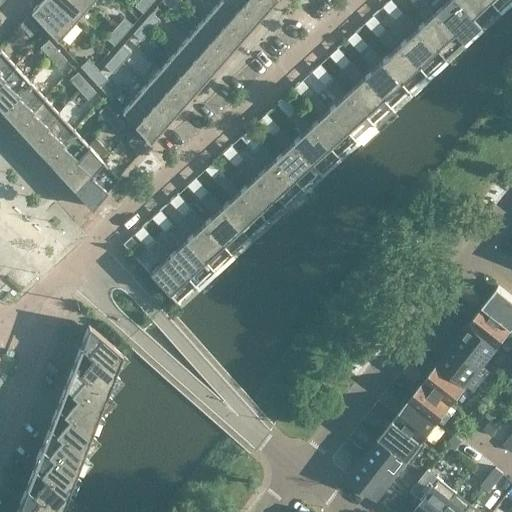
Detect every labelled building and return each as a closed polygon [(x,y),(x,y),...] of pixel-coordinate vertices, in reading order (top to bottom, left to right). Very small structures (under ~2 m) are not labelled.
[(75,22),(50,0),(41,0),(30,13),(57,42),(75,22)] [(89,6),(82,0),(50,0),(75,22),(89,6)] [(142,14),(152,3),(148,0),(139,0),(134,6),(142,14)] [(169,9),(177,0),(162,0),(161,2),(169,9)] [(260,13),(245,0),(220,0),(217,4),(246,29),(247,28),(249,30),(263,13),(261,12),(260,13)] [(274,0),(245,0),(260,13),(261,12),(263,13),(274,0)] [(461,42),(434,12),(435,11),(424,0),(418,0),(413,5),(426,19),(416,28),(415,29),(443,59),(461,42)] [(479,26),(455,0),(441,0),(444,3),(435,11),(434,12),(461,42),(479,26)] [(497,10),(487,0),(455,0),(479,26),(497,10)] [(507,0),(487,0),(497,10),(507,0)] [(246,29),(217,4),(203,20),(232,45),(233,44),(234,46),(249,30),(247,28),(246,29)] [(150,31),(159,20),(151,13),(142,23),(150,31)] [(443,59),(415,29),(416,28),(403,14),(395,21),(408,36),(399,44),(398,45),(425,75),(443,59)] [(38,30),(27,17),(19,26),(30,37),(38,30)] [(123,36),(132,25),(124,18),(115,28),(123,36)] [(232,45),(203,20),(189,36),(217,61),(218,60),(220,62),(234,46),(233,44),(232,45)] [(141,41),(150,31),(142,23),(132,34),(141,41)] [(114,46),(123,36),(115,28),(105,39),(114,46)] [(425,75),(398,45),(399,44),(386,30),(377,38),(390,52),(381,60),(380,61),(408,91),(425,75)] [(217,61),(189,36),(174,52),(203,78),(204,77),(206,78),(220,62),(218,60),(217,61)] [(57,51),(48,40),(40,48),(49,58),(57,51)] [(122,63),(131,53),(122,45),(113,56),(122,63)] [(408,91),(380,61),(381,60),(368,46),(360,54),(373,68),(363,77),(362,77),(390,108),(408,91)] [(0,81),(15,65),(0,49),(0,81)] [(66,61),(57,51),(49,58),(58,68),(66,61)] [(203,78),(174,52),(160,68),(189,94),(190,93),(192,94),(206,78),(204,77),(203,78)] [(112,74),(122,63),(113,56),(104,66),(112,74)] [(98,70),(95,67),(88,60),(80,67),(89,77),(98,70)] [(390,108),(362,77),(363,77),(350,62),(342,70),(355,84),(346,93),(345,94),(372,124),(390,108)] [(0,109),(2,112),(29,81),(15,65),(0,81),(0,109)] [(189,94),(160,68),(146,84),(175,110),(175,109),(177,111),(192,94),(190,93),(189,94)] [(107,80),(99,72),(98,70),(89,77),(99,88),(107,80)] [(86,83),(77,73),(69,80),(78,90),(86,83)] [(372,124),(345,94),(346,93),(333,79),(324,86),(337,100),(328,109),(327,110),(355,140),(372,124)] [(17,128),(44,97),(29,81),(2,112),(17,128)] [(96,93),(86,83),(78,90),(87,100),(96,93)] [(175,110),(146,84),(133,99),(164,126),(177,111),(175,109),(175,110)] [(355,140),(327,110),(328,109),(315,95),(307,102),(320,117),(310,125),(309,126),(337,156),(355,140)] [(32,144),(59,113),(44,97),(17,128),(32,144)] [(164,126),(133,99),(121,112),(149,143),(164,126)] [(115,115),(106,105),(98,112),(107,122),(115,115)] [(337,156),(309,126),(310,125),(297,111),(289,119),(302,133),(292,142),(291,143),(319,173),(337,156)] [(46,160),(73,129),(59,113),(32,144),(46,160)] [(125,125),(115,115),(107,122),(117,132),(125,125)] [(319,173),(291,143),(292,142),(279,128),(271,135),(284,149),(274,158),(273,159),(301,189),(319,173)] [(61,176),(88,145),(73,129),(46,160),(61,176)] [(145,147),(135,136),(127,143),(138,155),(145,147)] [(301,189),(273,159),(274,158),(261,144),(253,151),(266,166),(257,174),(256,175),(283,205),(301,189)] [(76,192),(103,161),(88,145),(61,176),(76,192)] [(283,205),(256,175),(257,174),(244,160),(235,168),(248,182),(239,190),(238,191),(266,221),(283,205)] [(91,209),(118,178),(103,161),(76,192),(91,209)] [(266,221),(238,191),(239,190),(226,176),(218,184),(231,198),(221,207),(220,207),(248,238),(266,221)] [(248,238),(220,207),(221,207),(208,192),(200,200),(213,214),(204,223),(203,224),(230,254),(248,238)] [(230,254),(203,224),(204,223),(191,209),(182,216),(195,230),(186,239),(185,240),(213,270),(230,254)] [(213,270),(185,240),(186,239),(173,225),(165,232),(178,247),(168,255),(167,256),(195,286),(213,270)] [(195,286),(167,256),(168,255),(155,241),(147,249),(160,263),(149,273),(176,303),(195,286)] [(511,296),(499,286),(498,287),(483,306),(511,328),(511,296)] [(468,301),(475,293),(468,288),(462,296),(468,301)] [(482,298),(475,293),(468,301),(475,306),(482,298)] [(511,329),(511,328),(483,306),(468,325),(497,348),(511,329)] [(121,353),(92,328),(88,324),(80,346),(81,347),(80,348),(83,350),(84,349),(113,375),(121,353)] [(482,367),(497,348),(468,325),(453,344),(482,367)] [(439,339),(445,331),(438,326),(432,334),(439,339)] [(451,336),(445,331),(439,339),(445,344),(451,336)] [(467,386),(482,367),(453,344),(438,363),(467,386)] [(113,375),(84,349),(83,350),(80,348),(81,347),(80,346),(72,366),(73,367),(73,368),(76,370),(105,395),(113,375)] [(415,369),(408,363),(402,372),(408,377),(415,369)] [(452,405),(467,386),(438,363),(423,382),(452,405)] [(105,395),(76,370),(73,368),(73,367),(72,366),(64,386),(65,387),(65,388),(68,391),(68,390),(97,415),(105,395)] [(422,374),(415,369),(408,377),(415,382),(422,374)] [(452,405),(423,382),(408,401),(437,424),(452,405)] [(97,415),(68,390),(68,391),(65,388),(65,387),(64,386),(56,406),(58,408),(57,408),(60,411),(61,410),(90,436),(97,415)] [(379,414),(385,406),(378,401),(372,409),(379,414)] [(437,424),(408,401),(393,419),(422,442),(423,442),(437,424)] [(90,436),(61,410),(60,411),(57,408),(58,408),(56,406),(48,427),(50,428),(49,429),(52,431),(53,431),(82,456),(90,436)] [(392,411),(385,406),(379,414),(385,420),(392,411)] [(422,442),(393,419),(378,438),(407,461),(407,462),(411,465),(427,445),(423,442),(422,442)] [(492,436),(499,427),(491,421),(484,430),(492,436)] [(82,456),(53,431),(52,431),(49,429),(50,428),(48,427),(41,447),(42,448),(41,449),(44,452),(45,451),(74,476),(82,456)] [(455,450),(462,441),(455,435),(453,436),(447,444),(455,450)] [(407,461),(378,438),(364,457),(393,480),(407,462),(407,461)] [(349,452),(355,444),(349,439),(342,447),(349,452)] [(362,449),(355,444),(349,452),(356,457),(362,449)] [(74,476),(45,451),(44,452),(41,449),(42,448),(41,447),(33,467),(34,468),(34,469),(37,472),(37,471),(66,496),(74,476)] [(377,500),(393,480),(364,457),(348,477),(377,500)] [(60,511),(66,496),(37,471),(37,472),(34,469),(34,468),(33,467),(25,487),(26,489),(29,492),(29,491),(53,511),(60,511)] [(503,474),(496,467),(488,477),(496,483),(503,474)] [(488,492),(496,483),(488,477),(481,486),(485,489),(488,492)] [(457,493),(456,492),(440,478),(412,511),(440,511),(451,499),(451,500),(457,493)] [(53,511),(29,491),(29,492),(26,489),(25,487),(17,508),(19,509),(18,510),(20,511),(21,511),(22,511),(53,511)] [(466,511),(451,500),(451,499),(440,511),(466,511)]
